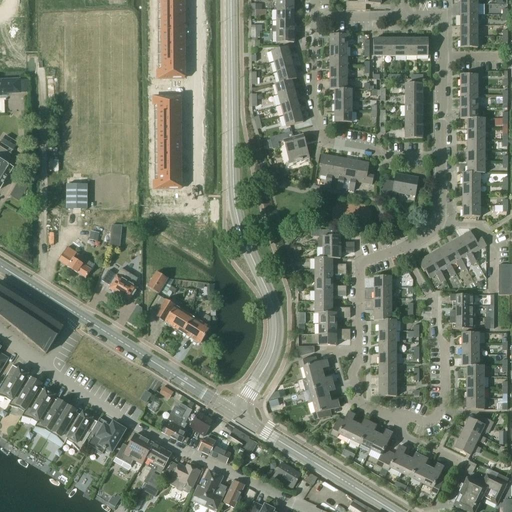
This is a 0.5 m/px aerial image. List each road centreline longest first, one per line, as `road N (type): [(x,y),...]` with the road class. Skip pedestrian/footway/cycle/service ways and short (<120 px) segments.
road 1 (tertiary): [(236,414),(272,354),(275,318),(233,195),(230,0)]
road 2 (residential): [(311,511),(135,426),(44,370)]
road 3 (residential): [(440,158),(390,157),(327,141),(313,100),(314,19)]
road 4 (residential): [(398,419),(359,403),(351,374),(359,269),(363,260),(403,247)]
road 5 (residential): [(403,247),(434,304),(435,334),(445,347),(444,403),(425,422),(398,419)]
road 6 (residential): [(197,190),(195,0)]
road 7 (tertiary): [(395,511),(236,414)]
road 8 (tertiary): [(236,414),(79,315)]
road 9 (residential): [(440,158),(443,19),(402,17)]
